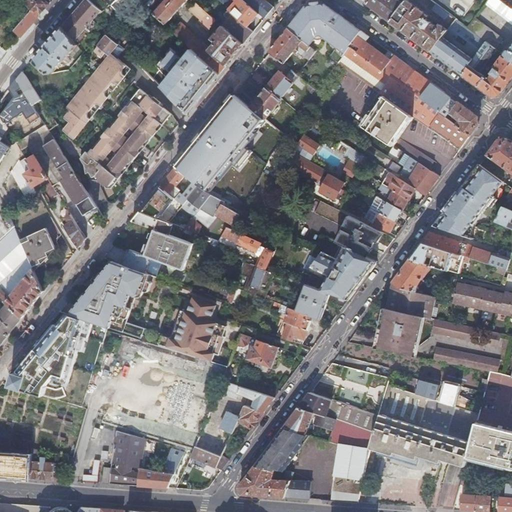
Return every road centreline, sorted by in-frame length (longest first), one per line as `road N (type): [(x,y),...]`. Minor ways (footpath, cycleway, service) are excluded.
road 1 (residential): [(218,503),(500,115)]
road 2 (residential): [(294,0),(0,369)]
road 3 (tertiary): [(218,503),(0,488)]
road 4 (residential): [(344,0),(500,115)]
